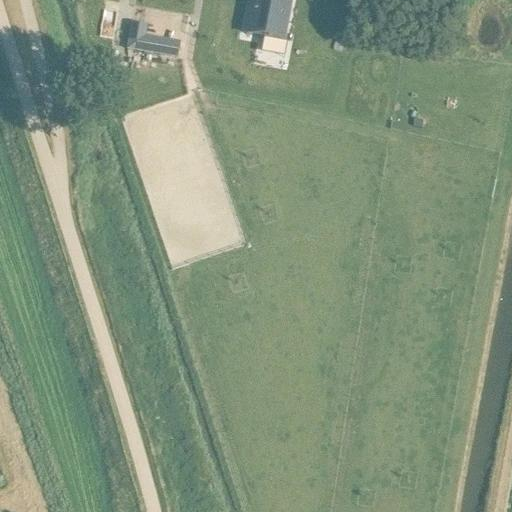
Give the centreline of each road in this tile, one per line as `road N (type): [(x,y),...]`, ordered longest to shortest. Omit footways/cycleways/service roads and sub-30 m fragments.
road 1 (unclassified): [(171,511),(56,168)]
road 2 (unclassified): [(56,168),(0,0)]
road 3 (unclassified): [(56,168),(62,106),(43,0)]
